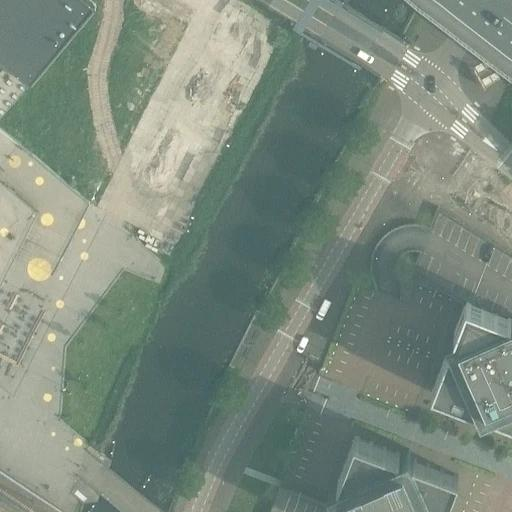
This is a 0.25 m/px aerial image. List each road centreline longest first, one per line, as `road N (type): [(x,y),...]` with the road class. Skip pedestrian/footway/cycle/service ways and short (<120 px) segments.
road 1 (unclassified): [(197,511),(221,451),(427,102)]
road 2 (unclassified): [(269,0),(427,102)]
road 3 (unclassified): [(438,80),(314,0)]
